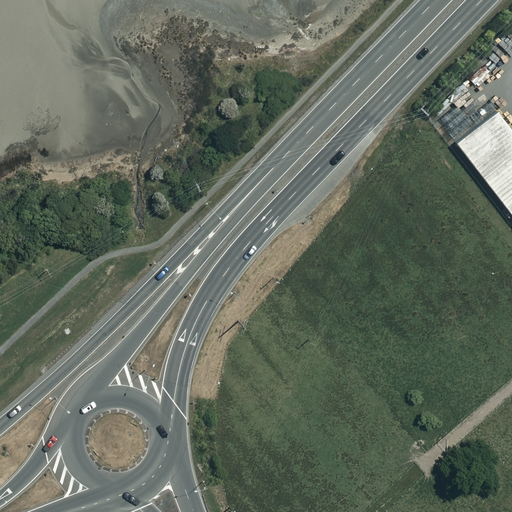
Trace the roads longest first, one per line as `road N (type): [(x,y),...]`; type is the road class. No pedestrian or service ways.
road 1 (trunk): [(478,0),(211,287),(183,349),(164,428)]
road 2 (trunk): [(0,423),(283,152)]
road 3 (trunk): [(83,406),(283,152)]
road 4 (trunk): [(283,152),(433,0)]
road 5 (track): [(372,511),(511,385)]
